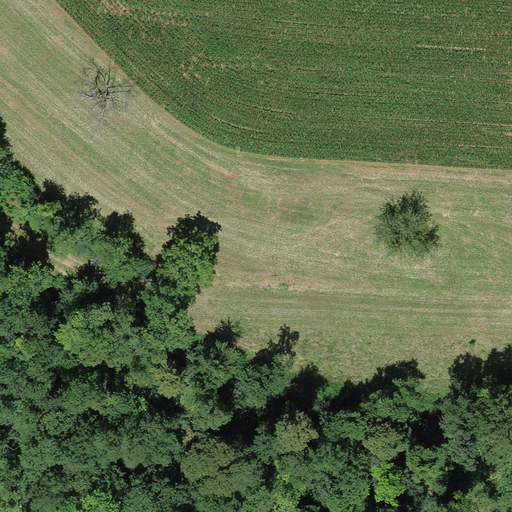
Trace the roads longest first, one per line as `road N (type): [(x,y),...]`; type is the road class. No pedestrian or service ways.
road 1 (track): [(0,222),(59,258),(208,294),(511,305)]
road 2 (track): [(511,254),(361,186)]
